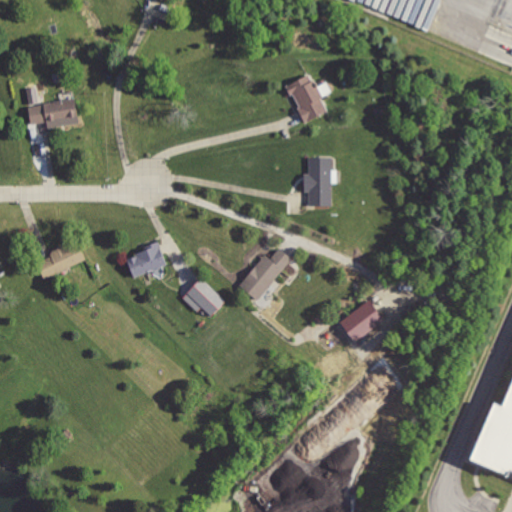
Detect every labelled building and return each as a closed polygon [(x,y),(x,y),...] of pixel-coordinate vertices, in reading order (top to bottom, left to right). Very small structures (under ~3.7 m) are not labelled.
[(288,85),(303,115),(307,123),(331,111),(313,73),(288,85)] [(30,106),(34,124),(48,121),(49,125),(80,118),(74,96),(30,106)] [(310,158),(310,174),(306,174),(306,191),(312,191),(312,207),(334,207),(334,157),(310,158)] [(38,263),(47,281),(89,259),(78,237),(52,250),(54,254),(38,263)] [(128,258),(134,275),(168,263),(160,241),(139,248),(142,253),(128,258)] [(268,254),(239,286),(257,303),(295,260),(282,248),(274,257),(268,254)] [(198,311),(202,306),(212,315),(226,300),(202,277),(183,297),(198,311)] [(341,321),(355,341),(385,319),(371,299),(341,321)] [(511,393),(508,403),(497,399),(469,465),(511,483),(511,393)]
